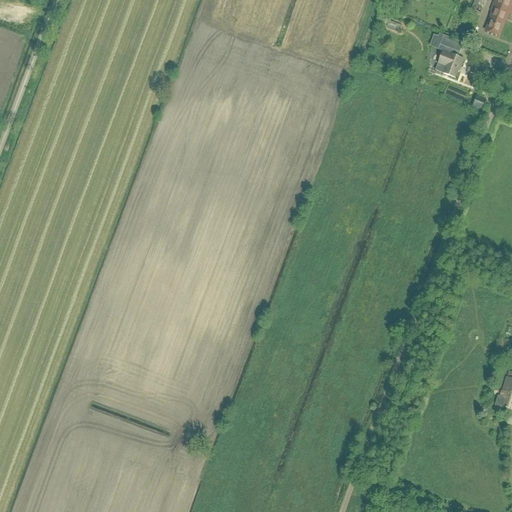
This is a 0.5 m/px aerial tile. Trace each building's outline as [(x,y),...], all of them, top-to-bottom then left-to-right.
[(475,0),(471,11),(481,14),(486,0),(475,0)] [(511,0),(494,0),(490,11),(493,12),(486,32),(498,37),(507,15),(510,16),(511,9),(511,0)] [(435,46),(450,52),(455,40),(440,34),(435,46)] [(464,60),(450,55),(443,51),(437,65),(445,68),(443,74),(455,79),(460,66),(461,67),(464,60)] [(476,99),(473,107),(481,111),(484,103),(476,99)] [(511,342),(503,340),(501,347),(510,350),(511,346),(511,342)] [(511,372),(509,371),(507,378),(506,377),(500,397),(498,397),(495,406),(502,408),(511,410),(511,372)]
